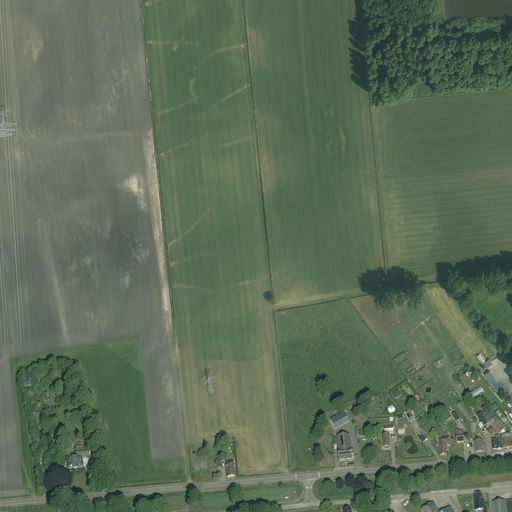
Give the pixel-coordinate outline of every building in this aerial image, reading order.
[(473,398),(479,394),(484,392),(481,387),(479,388),(470,394),(473,398)] [(470,421),(473,418),(461,403),(457,405),(470,421)] [(405,413),(409,420),(413,418),(410,412),(409,413),(408,411),(405,413)] [(489,422),(490,423),(496,417),(491,412),(486,417),(483,412),(476,416),(481,424),(482,423),(484,427),(488,424),(487,423),(489,422)] [(34,414),(35,424),(42,423),(41,413),(34,414)] [(490,423),(489,424),(493,428),(495,431),(499,435),(502,432),(502,434),(503,436),(502,436),(503,449),(511,448),(511,437),(511,435),(510,435),(510,433),(505,434),(504,430),(506,429),(496,417),(490,423)] [(344,424),(341,419),(332,424),(335,429),(344,424)] [(457,443),(464,442),(464,435),(463,431),(460,431),(460,430),(455,431),(457,443)] [(339,461),(352,459),(351,449),(349,435),(337,437),(338,450),(339,461)] [(389,448),(389,447),(390,447),(390,438),(389,438),(389,435),(382,435),(382,439),(383,448),(384,448),(385,449),(389,448)] [(497,450),(502,450),(501,436),(496,436),(496,440),(493,440),(493,449),(497,449),(497,450)] [(449,438),(441,438),(439,439),(440,455),(446,455),(446,448),(447,448),(447,445),(450,445),(449,438)] [(482,446),(483,446),(483,441),(473,441),(474,447),(475,447),(475,453),(483,452),(482,446)] [(67,467),(68,470),(73,470),(78,470),(78,469),(83,469),(82,457),(89,457),(89,450),(88,446),(77,447),(78,452),(76,452),(77,458),(67,459),(67,462),(64,463),(64,468),(67,467)] [(234,468),(235,468),(235,464),(234,464),(234,460),(225,461),(226,465),(225,465),(225,468),(226,468),(227,477),(235,476),(234,468)] [(487,511),(487,509),(485,510),(484,502),(482,503),(482,495),(475,495),(475,497),(474,497),(475,511),(484,510),(483,511),(487,511)] [(511,511),(511,502),(506,503),(506,502),(493,503),(493,511),(511,511)] [(453,511),(450,507),(441,511),(439,511),(434,503),(422,510),(422,511),(453,511)]
